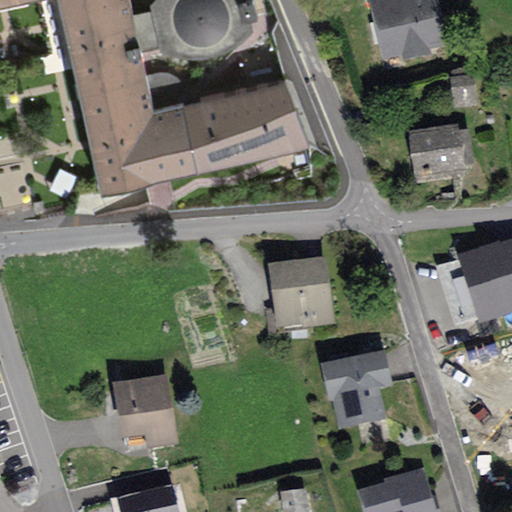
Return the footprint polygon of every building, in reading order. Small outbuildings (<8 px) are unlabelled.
[(138,53),(148,49),(139,11),(133,13),(130,0),(0,0),(0,6),(29,0),(39,0),(84,198),(197,174),(181,103),(177,84),(174,80),(167,74),(155,73),(143,76),(138,53)] [(142,0),(138,4),(139,11),(148,49),(154,52),(168,59),(198,61),(216,56),(233,47),(246,32),(254,21),(262,18),(260,0),(142,0)] [(359,0),(372,65),(446,50),(433,0),(359,0)] [(469,77),(444,82),(450,112),(474,108),(469,77)] [(283,80),(181,103),(197,174),(299,152),(283,80)] [(451,128),(400,135),(408,186),(460,180),(458,173),(472,171),(466,131),(452,133),(451,128)] [(511,246),(431,270),(450,326),(511,309),(511,246)] [(264,271),(271,335),(332,328),(325,264),(264,271)] [(378,355),(313,369),(325,433),(377,422),(371,392),(385,389),(378,355)] [(109,392),(119,456),(170,449),(159,384),(109,392)] [(380,487),(352,496),(357,511),(434,511),(420,472),(379,485),(380,487)] [(116,493),(119,511),(180,511),(175,482),(116,493)] [(274,498),(275,511),(301,511),(299,494),(274,498)]
